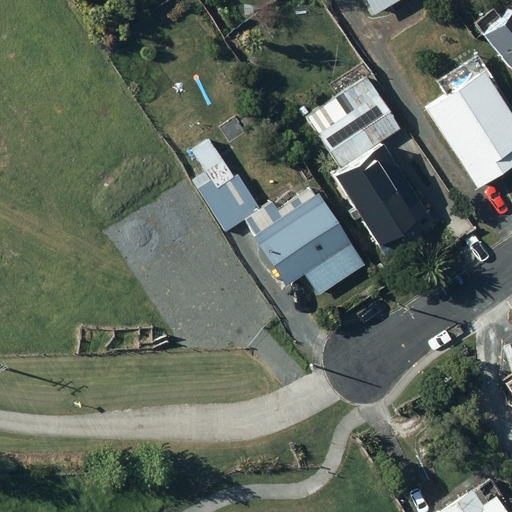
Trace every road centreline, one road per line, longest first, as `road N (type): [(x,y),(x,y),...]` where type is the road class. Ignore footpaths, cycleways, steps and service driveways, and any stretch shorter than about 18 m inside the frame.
road 1 (residential): [(0,418),(241,421),(350,371)]
road 2 (residential): [(511,264),(350,371)]
